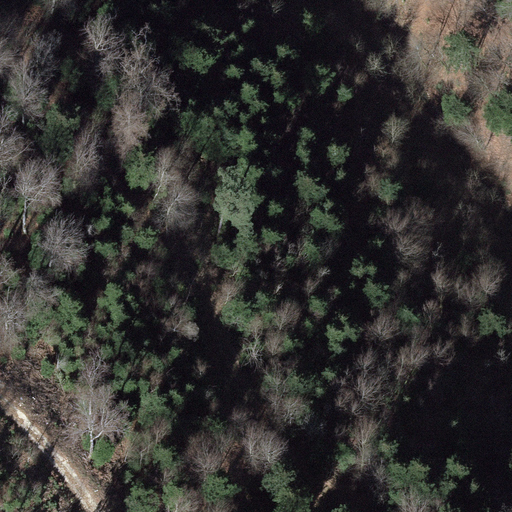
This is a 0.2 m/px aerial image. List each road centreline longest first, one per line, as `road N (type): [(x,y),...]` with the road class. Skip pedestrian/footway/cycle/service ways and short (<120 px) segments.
road 1 (track): [(0,15),(68,126),(187,252),(267,411),(306,460),(367,511)]
road 2 (track): [(95,511),(0,394)]
